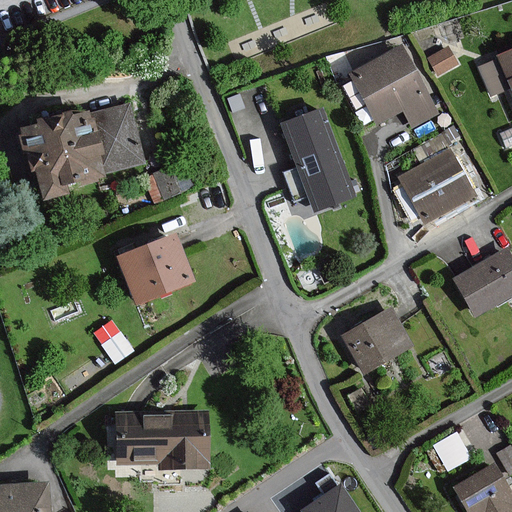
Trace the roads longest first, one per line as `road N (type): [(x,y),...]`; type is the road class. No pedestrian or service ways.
road 1 (residential): [(177,0),(290,319)]
road 2 (residential): [(511,194),(290,319)]
road 3 (residential): [(368,471),(511,385)]
road 4 (residential): [(290,319),(347,440)]
road 5 (residential): [(236,511),(347,440)]
